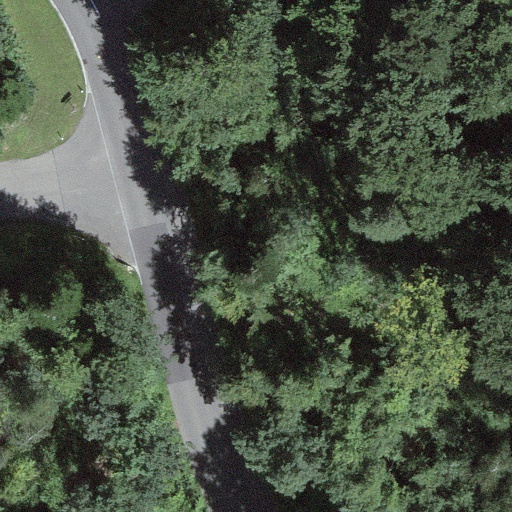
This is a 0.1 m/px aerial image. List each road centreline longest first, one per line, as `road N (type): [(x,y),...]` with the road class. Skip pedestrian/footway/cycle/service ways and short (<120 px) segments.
road 1 (tertiary): [(257,511),(137,178)]
road 2 (tertiary): [(137,178),(112,67),(82,0)]
road 3 (tertiary): [(137,178),(0,195)]
